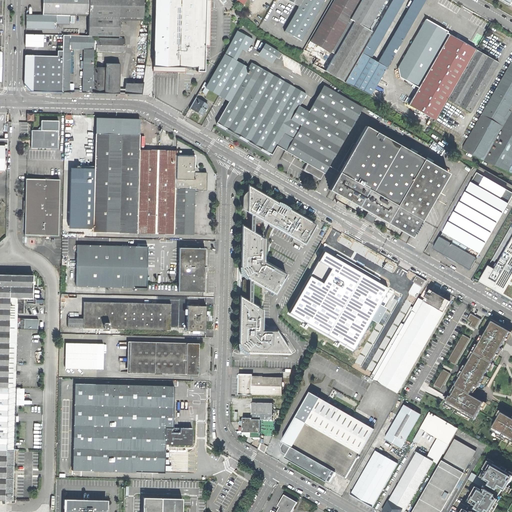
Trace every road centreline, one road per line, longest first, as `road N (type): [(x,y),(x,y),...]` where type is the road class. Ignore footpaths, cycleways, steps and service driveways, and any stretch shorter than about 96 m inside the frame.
road 1 (unclassified): [(276,471),(228,442),(220,423),(227,190)]
road 2 (tertiary): [(14,101),(141,104),(229,153)]
road 3 (tertiary): [(383,243),(511,316)]
road 4 (unknown): [(172,120),(218,50),(214,0)]
